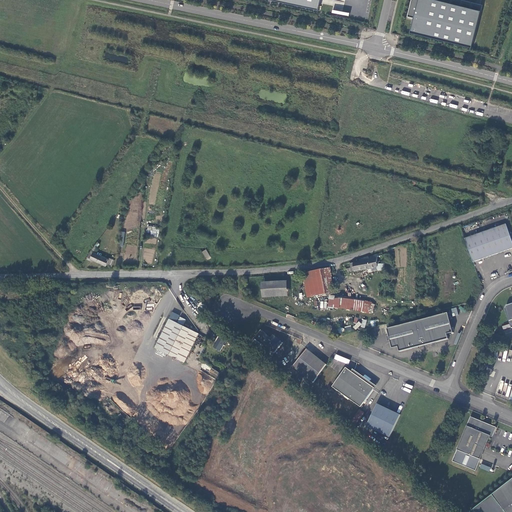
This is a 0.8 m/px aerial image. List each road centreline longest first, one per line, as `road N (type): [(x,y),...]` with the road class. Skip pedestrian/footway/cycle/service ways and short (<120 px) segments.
road 1 (unclassified): [(0,276),(284,268),(369,250),(511,200)]
road 2 (track): [(0,71),(484,193)]
road 3 (unclassified): [(376,46),(147,0)]
road 4 (unclassified): [(452,391),(237,308)]
road 5 (tertiary): [(0,379),(184,511)]
road 6 (unclassified): [(511,119),(375,81),(376,46)]
road 7 (unclassified): [(511,82),(376,46)]
road 8 (unclassified): [(452,391),(489,298),(511,280)]
